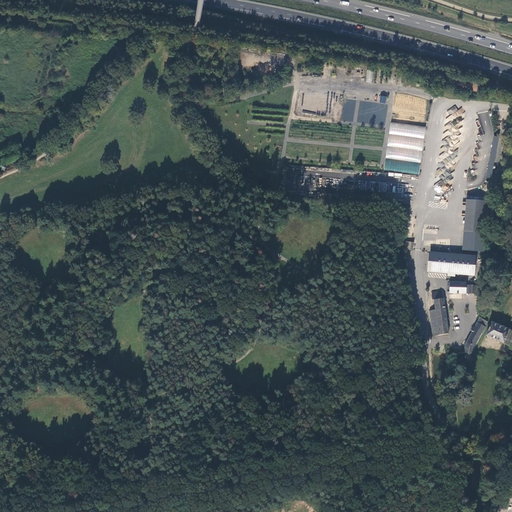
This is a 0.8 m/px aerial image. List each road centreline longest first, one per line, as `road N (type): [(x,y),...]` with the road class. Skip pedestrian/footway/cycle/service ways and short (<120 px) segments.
road 1 (unclassified): [(448,511),(441,451),(79,511)]
road 2 (trunk): [(217,0),(511,70)]
road 3 (trunk): [(511,49),(321,0)]
